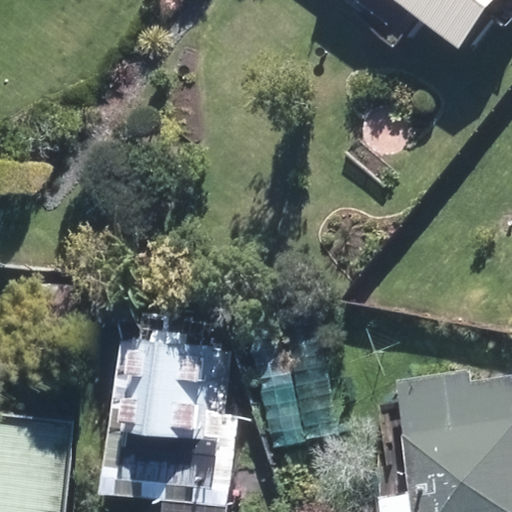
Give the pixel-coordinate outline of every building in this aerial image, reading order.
[(511,0),(409,0),(477,53),(511,6),(511,0)] [(127,376),(124,399),(114,495),(175,502),(173,511),(236,511),(247,414),(218,412),(224,348),(178,343),(181,315),(153,313),(150,340),(131,338),(127,376)] [(368,321),(258,343),(280,452),(390,431),(368,321)] [(116,397),(124,399),(127,376),(108,375),(111,358),(95,357),(97,346),(86,345),(77,432),(89,433),(89,428),(113,429),(116,397)] [(482,371),(410,381),(427,493),(396,498),(398,511),(511,511),(511,379),(484,384),(482,371)] [(0,511),(46,511),(57,418),(0,411),(0,511)]
